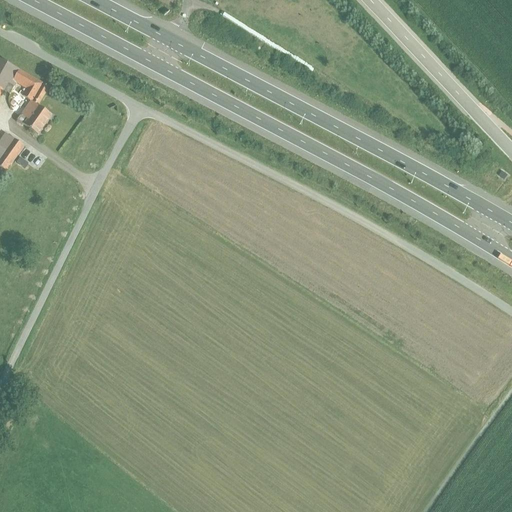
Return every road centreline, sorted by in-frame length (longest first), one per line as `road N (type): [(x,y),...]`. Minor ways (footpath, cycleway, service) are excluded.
road 1 (trunk): [(31,0),(511,258)]
road 2 (trunk): [(511,222),(95,0)]
road 3 (unclassified): [(139,108),(400,242),(511,312)]
road 4 (unclassified): [(139,108),(0,385)]
road 5 (tertiary): [(369,0),(511,151)]
road 6 (unclassified): [(0,29),(139,108)]
road 7 (unclassified): [(427,511),(511,394)]
